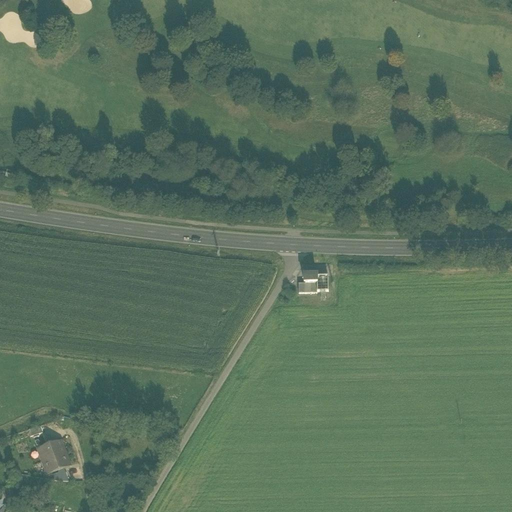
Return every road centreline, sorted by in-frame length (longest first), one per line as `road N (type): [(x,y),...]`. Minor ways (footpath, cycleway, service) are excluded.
road 1 (unknown): [(0,168),(450,215),(511,211)]
road 2 (unclassified): [(142,511),(295,259),(294,245)]
road 3 (secondary): [(294,245),(0,209)]
road 4 (secondary): [(511,246),(294,245)]
